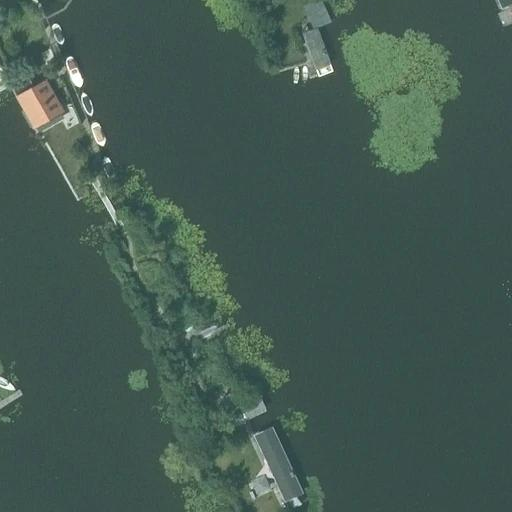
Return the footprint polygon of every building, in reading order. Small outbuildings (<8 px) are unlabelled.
[(511,0),(497,0),(502,9),(511,4),(511,0)] [(333,70),(315,27),(301,32),(317,76),(333,70)] [(20,97),(17,98),(36,130),(38,129),(65,113),(46,81),(20,97)] [(230,414),(242,408),(234,393),(223,399),(230,414)] [(301,490),(270,419),(252,427),(283,498),(301,490)]
